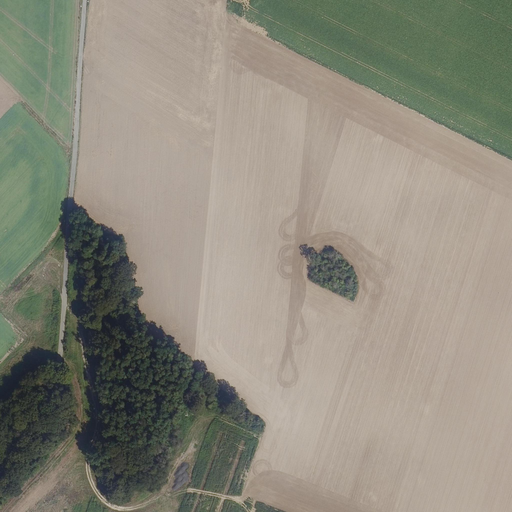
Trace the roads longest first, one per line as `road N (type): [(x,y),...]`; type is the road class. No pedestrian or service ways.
road 1 (unclassified): [(0,472),(47,404),(57,366),(84,0)]
road 2 (track): [(65,264),(79,279),(95,416),(86,455),(91,484),(108,505),(142,503)]
